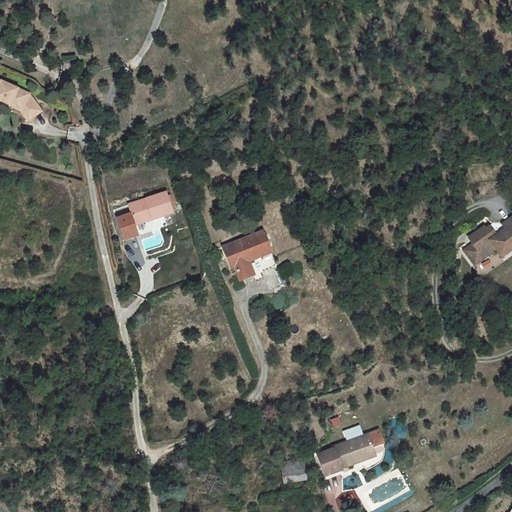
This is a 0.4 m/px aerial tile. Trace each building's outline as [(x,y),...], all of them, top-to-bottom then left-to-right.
[(0,97),(12,103),(13,102),(25,107),(24,109),(30,119),(44,109),(32,92),(0,77),(0,97)] [(132,207),(117,211),(123,234),(137,230),(133,218),(152,212),(153,215),(172,209),(167,189),(130,199),(132,207)] [(477,250),(469,256),(479,271),(501,257),(506,264),(511,260),(511,227),(507,231),(497,230),(489,235),(487,234),(473,244),(477,250)] [(264,230),(230,243),(238,263),(243,276),(246,275),(260,269),(278,262),(264,230)] [(230,243),(225,245),(234,266),(238,263),(230,243)] [(263,275),(260,269),(246,275),(248,279),(255,276),(257,279),(263,275)] [(370,432),(334,445),(336,449),(320,453),(327,473),(337,469),(378,453),(370,432)] [(305,465),(282,470),(284,480),(296,478),(297,481),(308,478),(305,465)]
